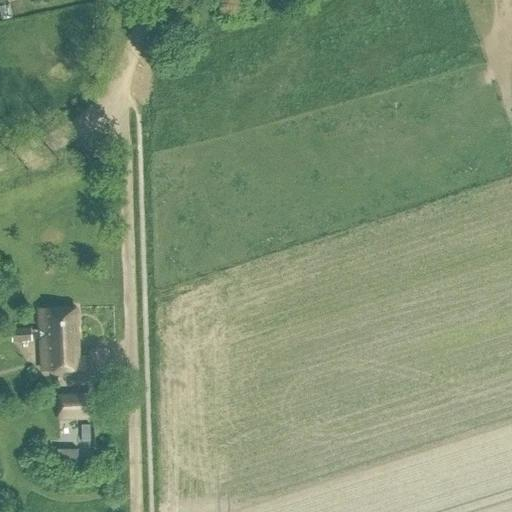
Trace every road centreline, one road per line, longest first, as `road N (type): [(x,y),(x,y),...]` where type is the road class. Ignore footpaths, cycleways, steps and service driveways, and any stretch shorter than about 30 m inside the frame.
road 1 (track): [(136,511),(117,91)]
road 2 (unclassified): [(0,158),(68,133),(117,91),(155,0)]
